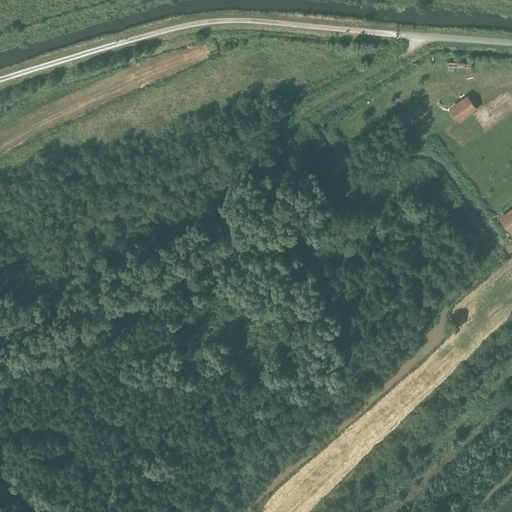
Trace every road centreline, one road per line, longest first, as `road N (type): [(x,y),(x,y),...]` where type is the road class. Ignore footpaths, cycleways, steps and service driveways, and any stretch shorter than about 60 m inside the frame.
road 1 (track): [(395,35),(212,21),(0,81)]
road 2 (track): [(418,37),(411,49),(310,106),(279,154)]
road 3 (track): [(0,41),(139,0)]
